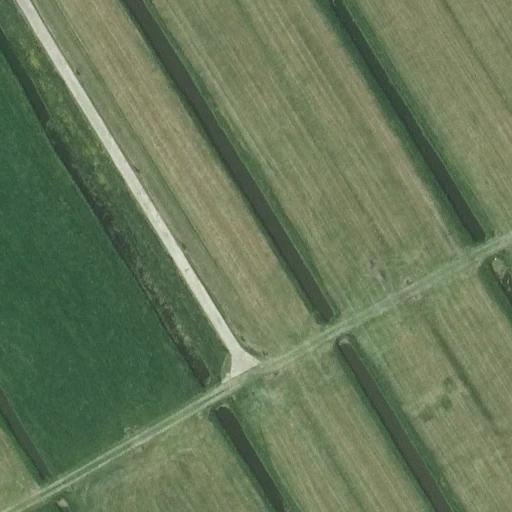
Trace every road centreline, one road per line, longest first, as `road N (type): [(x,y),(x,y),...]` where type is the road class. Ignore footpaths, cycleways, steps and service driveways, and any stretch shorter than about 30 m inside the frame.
road 1 (track): [(249,380),(18,0)]
road 2 (track): [(249,380),(511,239)]
road 3 (track): [(2,511),(249,380)]
